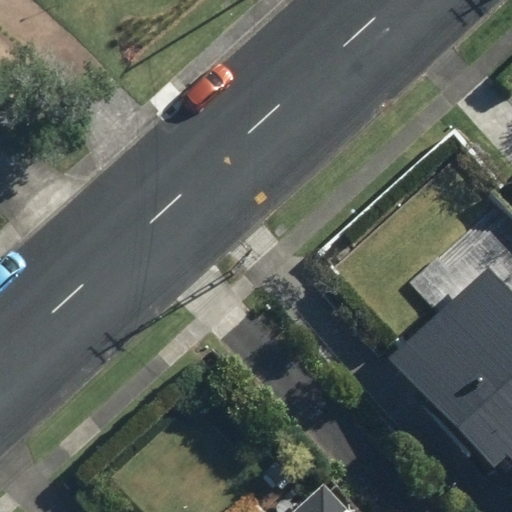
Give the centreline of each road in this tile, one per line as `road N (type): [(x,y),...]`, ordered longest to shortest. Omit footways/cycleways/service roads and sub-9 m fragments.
road 1 (residential): [(394,0),(0,357)]
road 2 (unknown): [(172,200),(426,511)]
